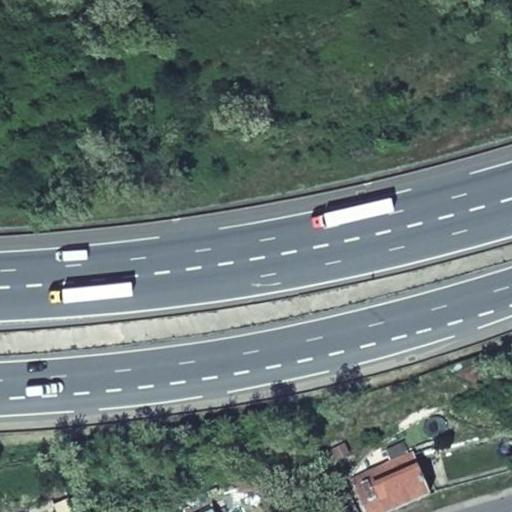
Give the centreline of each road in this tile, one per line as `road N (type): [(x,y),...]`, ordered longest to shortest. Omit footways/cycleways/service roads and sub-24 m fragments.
road 1 (trunk): [(0,389),(240,364),(511,284)]
road 2 (trunk): [(511,199),(324,247),(109,280),(0,287)]
